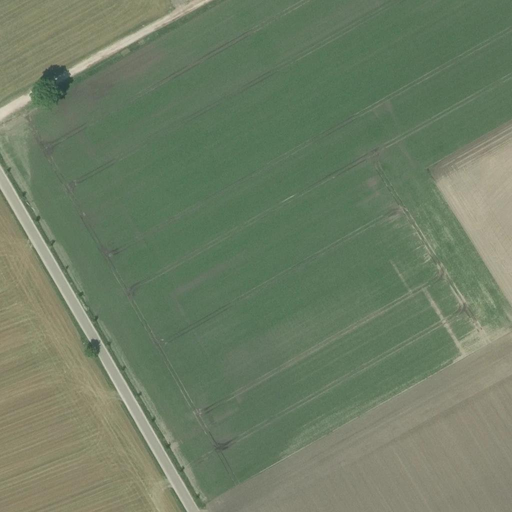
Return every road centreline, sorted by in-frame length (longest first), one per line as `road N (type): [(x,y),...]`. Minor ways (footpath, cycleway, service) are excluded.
road 1 (residential): [(189,511),(0,179)]
road 2 (track): [(201,0),(0,113)]
